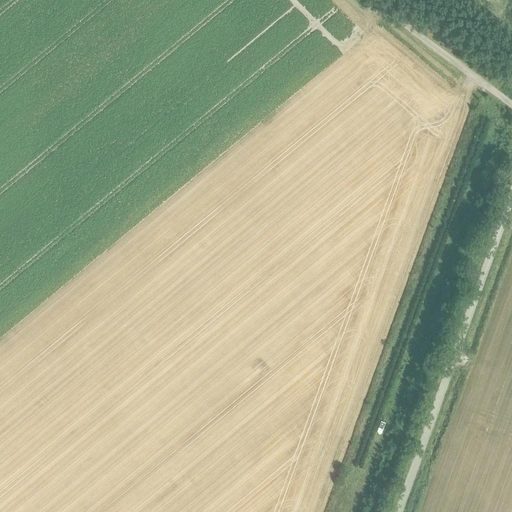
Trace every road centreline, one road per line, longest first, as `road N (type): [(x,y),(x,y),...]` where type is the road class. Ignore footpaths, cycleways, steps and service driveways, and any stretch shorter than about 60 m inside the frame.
road 1 (unclassified): [(396,511),(511,196)]
road 2 (track): [(375,0),(511,97)]
